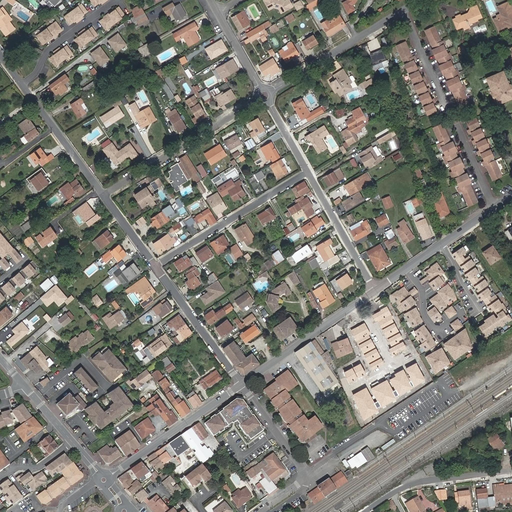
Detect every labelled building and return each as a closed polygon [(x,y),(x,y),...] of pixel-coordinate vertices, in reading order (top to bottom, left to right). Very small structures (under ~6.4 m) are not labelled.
[(285,11),(293,7),(289,0),(286,0),(286,1),(282,0),(279,0),(280,0),(279,0),(264,0),(269,10),(274,7),(279,9),(281,7),(283,8),(285,11)] [(298,10),(304,6),(300,0),(294,4),(298,10)] [(313,8),(312,7),(318,3),(316,0),(314,0),(309,3),(308,4),(307,5),(310,10),(313,8)] [(344,6),(348,13),(355,9),(351,2),(344,6)] [(176,21),(186,15),(180,3),(175,6),(172,7),(171,5),(170,5),(169,5),(163,8),(167,15),(171,12),(176,21)] [(509,24),(511,22),(511,13),(511,12),(511,11),(510,7),(509,7),(507,3),(498,7),(501,14),(502,16),(498,18),(497,18),(497,21),(495,22),(499,31),(506,28),(505,25),(509,24)] [(76,20),(77,22),(83,17),(82,16),(82,15),(83,14),(87,11),(82,4),(65,16),(70,24),(74,21),(76,19),(76,20)] [(140,4),(132,9),(133,13),(142,8),(140,4)] [(476,20),(476,18),(480,16),(476,5),(469,8),(470,11),(468,12),(460,16),(459,14),(455,16),(456,18),(460,27),(463,26),(468,24),(476,20)] [(100,21),(106,29),(125,15),(123,12),(122,12),(119,7),(114,10),(112,12),(112,11),(106,15),(106,16),(105,17),(100,21)] [(14,30),(8,22),(2,14),(5,12),(2,8),(0,9),(0,27),(1,27),(2,29),(1,29),(5,36),(14,30)] [(133,13),(134,15),(135,18),(144,13),(142,8),(133,13)] [(239,30),(251,23),(247,15),(250,13),(246,8),(232,16),(239,30)] [(8,22),(11,20),(5,12),(2,14),(8,22)] [(147,18),(144,13),(135,18),(138,23),(147,18)] [(285,17),(289,23),(295,19),(292,13),(285,17)] [(341,27),(345,25),(338,13),(335,15),(337,19),(336,19),(341,27)] [(342,28),(341,27),(336,19),(337,19),(335,15),(321,23),(329,36),(342,28)] [(238,30),(239,30),(232,16),(231,17),(238,30)] [(138,23),(140,27),(149,21),(147,18),(138,23)] [(50,39),(51,40),(56,36),(56,35),(58,33),(62,30),(56,21),(37,36),(43,44),(48,40),(50,39)] [(200,39),(195,30),(194,28),(197,26),(194,21),(176,32),(180,39),(183,37),(189,46),(200,39)] [(249,37),(262,30),(271,25),(269,21),(246,33),(249,37)] [(273,33),(279,30),(275,24),(270,27),(273,33)] [(433,42),(431,43),(433,46),(441,42),(434,26),(426,30),(428,36),(430,35),(433,42)] [(75,39),(80,47),(97,34),(92,27),(88,30),(86,31),(86,30),(85,29),(79,33),(80,34),(81,35),(79,37),(75,39)] [(267,39),(266,36),(262,30),(249,38),(251,42),(260,37),(263,42),(267,39)] [(118,32),(108,40),(117,52),(127,44),(118,32)] [(302,41),(307,49),(318,43),(313,34),(302,41)] [(214,57),(227,50),(222,40),(208,47),(214,57)] [(433,46),(433,47),(434,49),(436,53),(446,49),(444,45),(446,44),(445,40),(441,42),(433,46)] [(286,62),(299,54),(291,41),(287,44),(290,48),(281,53),(286,62)] [(397,46),(404,61),(408,59),(413,57),(406,41),(397,46)] [(142,57),(151,52),(146,44),(137,49),(142,57)] [(55,66),(73,53),(67,45),(63,48),(61,50),(61,49),(60,48),(54,52),(55,53),(55,54),(54,55),(50,58),(55,66)] [(100,46),(90,53),(100,66),(110,59),(100,46)] [(436,53),(438,58),(440,62),(452,56),(450,53),(448,54),(446,49),(436,53)] [(381,63),(386,61),(381,50),(370,55),(369,55),(370,56),(365,58),(368,64),(369,68),(381,63)] [(452,56),(440,62),(441,65),(443,69),(443,70),(453,65),(451,61),(453,60),(452,56)] [(272,75),(280,70),(273,58),(260,67),(265,75),(270,72),(272,75)] [(225,76),(238,69),(233,59),(222,65),(225,71),(223,72),(225,76)] [(405,64),(408,72),(413,70),(418,68),(415,60),(409,62),(405,64)] [(443,70),(445,74),(447,77),(459,72),(457,69),(455,70),(453,65),(443,70)] [(340,95),(351,89),(348,85),(351,83),(343,70),(335,74),(338,78),(339,77),(341,79),(339,80),(337,82),(335,79),(330,83),(335,92),(337,91),(340,95)] [(410,76),(413,82),(417,80),(422,78),(419,71),(414,73),(410,76)] [(459,72),(447,77),(448,81),(450,86),(460,81),(458,77),(460,76),(459,72)] [(494,92),(491,93),(494,100),(497,99),(499,104),(511,97),(511,92),(511,93),(511,92),(511,88),(510,85),(509,85),(507,81),(504,75),(502,76),(501,73),(489,77),(490,81),(488,82),(491,88),(492,88),(494,92)] [(68,90),(64,84),(70,80),(65,74),(50,85),(57,95),(60,93),(61,95),(68,90)] [(168,83),(174,91),(178,88),(172,80),(168,83)] [(83,88),(85,91),(96,84),(93,81),(83,88)] [(452,90),(453,92),(454,94),(463,90),(466,88),(464,85),(462,86),(460,81),(450,86),(452,90)] [(414,86),(418,93),(422,91),(427,89),(424,82),(419,84),(414,86)] [(224,104),(236,97),(231,89),(223,93),(223,92),(215,97),(220,106),(224,104)] [(461,109),(470,105),(463,90),(454,94),(455,97),(457,96),(460,103),(458,104),(461,109)] [(419,97),(423,104),(427,102),(432,100),(429,92),(424,95),(419,97)] [(201,97),(205,103),(212,99),(208,93),(207,94),(201,97)] [(86,113),(84,110),(87,108),(84,103),(81,98),(71,104),(79,118),(86,113)] [(301,118),(310,113),(301,98),(292,103),(301,118)] [(203,113),(204,113),(201,107),(199,108),(197,105),(199,104),(196,100),(189,104),(196,117),(197,117),(199,120),(205,116),(203,113)] [(427,115),(437,110),(433,103),(429,105),(424,107),(427,115)] [(319,113),(323,110),(320,105),(316,108),(316,109),(310,113),(313,117),(319,113)] [(138,121),(141,128),(156,120),(149,107),(135,114),(139,121),(138,121)] [(338,117),(345,113),(341,107),(335,110),(338,117)] [(358,129),(365,125),(361,119),(364,117),(359,107),(351,112),(354,117),(346,121),(349,127),(341,131),(346,140),(348,145),(358,139),(354,132),(359,130),(358,129)] [(178,132),(186,127),(177,113),(175,110),(169,114),(170,117),(178,132)] [(104,123),(111,119),(107,113),(100,117),(104,123)] [(25,144),(41,132),(41,130),(40,128),(38,128),(36,129),(28,118),(18,125),(26,135),(21,138),(25,144)] [(252,131),(254,136),(264,130),(258,118),(249,123),(253,130),(252,131)] [(475,127),(479,125),(476,118),(466,122),(470,130),(475,127)] [(448,135),(446,136),(444,130),(445,129),(442,123),(434,128),(440,143),(449,139),(448,135)] [(320,139),(328,134),(323,126),(304,137),(306,141),(309,140),(317,154),(324,150),(320,144),(323,143),(320,139)] [(476,131),(471,133),(475,140),(480,138),(484,136),(481,129),(476,131)] [(378,139),(380,143),(388,138),(387,137),(392,134),(391,132),(378,139)] [(229,150),(242,143),(236,134),(224,141),(229,150)] [(244,142),(248,149),(255,145),(251,138),(244,142)] [(109,156),(116,165),(129,156),(132,160),(138,155),(130,143),(118,151),(112,142),(111,143),(109,139),(101,145),(103,148),(103,149),(108,157),(109,156)] [(439,148),(441,147),(443,151),(453,147),(451,142),(449,139),(440,143),(438,144),(439,148)] [(484,149),(489,147),(486,139),(481,141),(476,144),(479,151),(484,149)] [(390,142),(394,150),(399,147),(395,140),(390,142)] [(266,164),(279,157),(271,142),(258,149),(266,164)] [(0,152),(0,153),(4,158),(17,148),(14,144),(3,153),(2,151),(0,152)] [(205,155),(211,165),(226,155),(220,144),(215,147),(216,148),(205,155)] [(368,164),(370,167),(382,159),(380,156),(378,158),(371,146),(358,154),(361,158),(362,157),(365,161),(366,160),(368,164)] [(44,159),(47,163),(55,158),(52,153),(47,156),(41,147),(30,155),(36,165),(44,159)] [(456,154),(455,151),(453,147),(443,151),(445,155),(443,156),(445,160),(456,154)] [(489,159),(494,157),(490,150),(486,152),(481,154),(484,162),(489,159)] [(446,163),(448,162),(450,167),(460,162),(457,157),(457,156),(456,154),(445,160),(446,163)] [(193,174),(195,173),(185,156),(179,159),(192,180),(195,178),(193,174)] [(288,172),(291,170),(289,165),(288,166),(286,162),(287,161),(284,157),(281,159),(288,172)] [(277,178),(288,172),(281,159),(270,165),(277,178)] [(492,181),(501,176),(495,161),(491,163),(485,165),(487,168),(488,167),(491,175),(490,175),(492,181)] [(185,181),(190,178),(180,162),(170,167),(172,169),(168,172),(170,174),(169,177),(167,178),(168,180),(172,181),(170,182),(176,191),(180,189),(178,186),(185,181)] [(463,170),(462,167),(460,162),(450,167),(452,171),(450,172),(452,176),(463,170)] [(196,166),(203,177),(208,174),(201,163),(196,166)] [(324,177),(328,186),(344,177),(339,168),(324,177)] [(418,178),(422,175),(418,168),(414,170),(418,178)] [(255,174),(259,180),(265,176),(261,170),(255,174)] [(467,178),(465,174),(463,170),(452,176),(453,179),(455,178),(457,182),(467,178)] [(43,188),(52,182),(48,177),(44,180),(42,176),(41,177),(38,173),(37,174),(35,172),(28,177),(38,191),(43,188)] [(345,185),(351,194),(371,182),(366,173),(345,185)] [(218,189),(223,186),(217,177),(212,180),(218,189)] [(470,186),(469,183),(467,178),(457,182),(459,187),(457,188),(459,191),(461,190),(470,186)] [(78,196),(84,191),(76,179),(70,184),(68,185),(66,182),(62,185),(64,188),(70,197),(72,195),(74,194),(76,192),(78,196)] [(234,201),(245,194),(239,185),(241,184),(239,180),(226,188),(234,201)] [(423,191),(429,189),(425,180),(420,182),(423,191)] [(295,186),(301,196),(309,190),(304,181),(295,186)] [(142,207),(154,199),(150,193),(154,190),(150,185),(134,195),(142,207)] [(475,197),(473,197),(471,191),(472,190),(470,186),(461,190),(468,206),(477,202),(475,197)] [(62,200),(64,203),(73,197),(72,195),(70,197),(64,188),(60,191),(65,197),(62,200)] [(346,210),(363,199),(358,191),(342,201),(341,202),(346,210)] [(438,217),(450,213),(441,191),(436,193),(438,198),(432,201),(438,217)] [(217,192),(207,199),(215,212),(225,206),(217,192)] [(332,199),(335,205),(341,202),(342,201),(338,195),(332,199)] [(386,209),(393,205),(389,196),(382,199),(386,209)] [(67,207),(76,201),(73,197),(64,203),(67,207)] [(304,211),(310,207),(313,206),(307,197),(287,209),(291,215),(302,208),(304,211)] [(414,206),(420,204),(417,197),(411,199),(414,206)] [(73,210),(85,227),(98,218),(86,201),(73,210)] [(155,225),(157,228),(169,220),(167,216),(175,211),(170,204),(162,209),(163,211),(151,219),(154,222),(152,224),(153,226),(155,225)] [(215,212),(216,214),(226,208),(225,206),(215,212)] [(257,215),(263,225),(276,216),(270,207),(257,215)] [(307,216),(313,212),(310,207),(304,211),(307,216)] [(211,214),(212,214),(208,208),(196,216),(200,222),(206,218),(210,225),(216,222),(211,214)] [(423,212),(413,216),(422,240),(432,236),(423,212)] [(380,227),(389,222),(385,215),(376,220),(380,227)] [(188,225),(195,221),(192,216),(185,220),(188,225)] [(307,236),(316,230),(315,228),(324,222),(321,217),(318,219),(317,216),(301,226),(307,236)] [(140,226),(145,222),(141,217),(136,220),(140,226)] [(405,243),(414,236),(405,223),(406,223),(403,219),(398,222),(401,226),(397,229),(399,234),(405,243)] [(68,239),(70,241),(78,235),(70,225),(67,220),(55,230),(64,242),(68,239)] [(32,225),(29,221),(22,226),(25,230),(32,225)] [(350,230),(356,240),(371,232),(366,222),(360,225),(358,222),(350,227),(351,230),(350,230)] [(171,233),(178,228),(182,226),(180,223),(173,227),(174,227),(169,230),(171,233)] [(57,235),(49,224),(33,236),(42,247),(57,235)] [(247,244),(255,239),(247,225),(244,227),(243,225),(243,224),(234,230),(239,237),(242,236),(244,239),(247,244)] [(99,245),(101,249),(115,238),(107,230),(92,242),(97,247),(99,245)] [(14,248),(0,231),(0,256),(2,258),(14,248)] [(154,244),(160,252),(176,241),(173,237),(171,238),(168,234),(154,244)] [(228,249),(226,246),(229,244),(223,235),(211,242),(218,254),(221,252),(222,253),(228,249)] [(385,242),(389,249),(399,244),(396,236),(385,242)] [(27,247),(33,242),(29,237),(23,241),(27,247)] [(318,250),(315,252),(318,257),(331,249),(328,245),(332,242),(330,238),(316,246),(318,250)] [(119,261),(127,254),(119,244),(103,257),(106,261),(114,255),(119,261)] [(296,262),(312,251),(307,244),(291,255),(296,262)] [(380,244),(367,251),(369,255),(382,247),(380,244)] [(196,253),(202,262),(213,255),(206,245),(196,253)] [(235,258),(242,253),(237,245),(230,250),(235,258)] [(491,264),(501,257),(493,245),(483,252),(491,264)] [(69,252),(74,259),(82,253),(77,246),(69,252)] [(383,263),(389,259),(382,247),(369,255),(377,270),(385,266),(383,263)] [(462,255),(466,252),(463,247),(452,254),(458,262),(464,258),(462,255)] [(321,263),(327,259),(334,255),(331,249),(318,257),(316,258),(314,259),(318,265),(321,263)] [(21,260),(12,250),(7,254),(16,264),(21,260)] [(277,264),(284,259),(277,250),(271,255),(277,264)] [(331,265),(339,259),(337,254),(328,260),(330,264),(331,265)] [(192,264),(193,266),(198,262),(193,256),(189,259),(186,255),(182,258),(174,263),(180,272),(192,264)] [(307,264),(311,261),(314,259),(316,258),(314,255),(305,261),(307,264)] [(464,258),(458,262),(464,271),(474,264),(469,256),(465,259),(464,258)] [(10,269),(2,258),(0,260),(0,269),(1,268),(5,273),(10,269)] [(321,263),(324,267),(330,264),(328,260),(327,259),(321,263)] [(266,270),(272,267),(268,260),(260,265),(264,272),(266,270)] [(32,271),(37,267),(32,261),(28,264),(27,264),(21,270),(27,276),(28,278),(34,273),(32,271)] [(110,269),(113,273),(120,267),(117,263),(110,269)] [(129,280),(141,272),(134,263),(127,268),(124,264),(120,267),(113,273),(117,277),(121,274),(123,272),(129,280)] [(441,272),(442,272),(436,264),(430,268),(431,269),(425,273),(427,277),(420,282),(422,285),(430,280),(432,279),(433,281),(438,277),(442,274),(441,272)] [(200,284),(196,276),(200,274),(195,266),(188,270),(189,272),(186,275),(189,279),(190,281),(186,284),(191,290),(200,284)] [(475,268),(465,275),(468,279),(469,279),(471,282),(477,278),(475,275),(478,272),(475,268)] [(22,280),(25,278),(26,280),(28,278),(27,276),(21,270),(17,273),(10,278),(16,285),(18,287),(24,282),(22,280)] [(218,280),(220,278),(215,271),(208,276),(209,277),(213,283),(218,280)] [(343,288),(352,281),(350,277),(348,274),(345,271),(340,275),(340,274),(336,277),(343,288)] [(121,274),(127,282),(129,280),(123,272),(121,274)] [(295,279),(293,275),(292,273),(285,276),(289,283),(295,279)] [(133,292),(137,289),(148,281),(145,276),(135,283),(136,284),(131,288),(133,292)] [(488,284),(482,276),(478,279),(477,278),(471,282),(477,291),(488,284)] [(47,290),(55,283),(50,277),(41,284),(47,290)] [(209,277),(205,279),(210,286),(213,283),(209,277)] [(431,282),(429,284),(433,290),(445,282),(441,278),(439,279),(438,277),(433,281),(431,282)] [(12,289),(14,287),(16,289),(18,287),(16,285),(10,278),(11,279),(7,282),(0,287),(6,294),(7,296),(13,291),(12,289)] [(289,283),(293,287),(298,284),(295,279),(289,283)] [(217,298),(223,293),(219,287),(221,285),(218,280),(213,283),(210,286),(207,288),(210,292),(202,297),(207,305),(214,299),(215,298),(216,297),(217,298)] [(153,301),(149,295),(155,291),(148,281),(137,289),(145,300),(141,302),(144,307),(153,301)] [(56,284),(40,298),(47,306),(54,300),(58,306),(68,298),(56,284)] [(274,297),(276,298),(286,291),(281,284),(275,289),(275,291),(272,291),(267,294),(267,296),(266,296),(264,305),(270,314),(276,310),(274,306),(274,301),(273,301),(274,297)] [(323,307),(334,300),(325,285),(314,292),(316,295),(317,295),(321,301),(320,302),(323,307)] [(437,292),(445,303),(448,301),(449,302),(453,298),(451,291),(447,285),(437,292)] [(391,295),(396,301),(399,305),(400,304),(401,305),(399,307),(403,311),(414,303),(410,297),(417,292),(414,288),(408,293),(404,287),(398,292),(397,291),(391,295)] [(491,298),(489,295),(491,293),(488,288),(478,295),(481,300),(483,299),(485,302),(491,298)] [(14,295),(16,300),(24,296),(22,292),(14,295)] [(241,309),(253,301),(247,292),(235,300),(241,309)] [(315,309),(318,307),(309,293),(306,295),(315,309)] [(97,306),(102,303),(97,294),(92,298),(97,306)] [(437,312),(445,307),(437,295),(430,300),(433,304),(426,308),(429,311),(427,312),(433,321),(440,317),(437,312)] [(501,304),(495,295),(491,298),(485,302),(491,311),(494,309),(497,314),(501,312),(497,307),(501,304)] [(154,307),(161,317),(173,309),(167,300),(167,301),(165,299),(154,307)] [(90,316),(92,314),(81,300),(78,302),(90,316)] [(232,309),(233,307),(230,303),(230,304),(229,303),(223,307),(227,312),(232,309)] [(0,325),(13,315),(6,307),(0,311),(0,325)] [(387,307),(371,316),(375,323),(377,321),(392,347),(389,349),(392,355),(406,348),(401,339),(402,338),(391,318),(393,318),(387,307)] [(204,315),(210,324),(225,313),(222,308),(215,313),(213,309),(204,315)] [(421,322),(414,309),(403,315),(407,322),(408,321),(411,327),(421,322)] [(501,326),(511,319),(505,309),(501,312),(497,314),(501,319),(498,321),(494,314),(485,321),(486,323),(478,328),(484,338),(493,332),(492,331),(501,325),(501,326)] [(112,315),(108,318),(113,326),(124,318),(119,310),(112,315)] [(58,319),(64,327),(72,320),(71,319),(74,317),(70,311),(67,314),(66,313),(58,319)] [(148,321),(157,317),(154,311),(145,315),(148,321)] [(95,321),(98,318),(94,313),(92,314),(90,316),(92,318),(95,321)] [(110,328),(113,326),(108,318),(112,315),(110,313),(103,318),(110,328)] [(171,320),(179,315),(178,314),(166,322),(167,323),(171,320)] [(177,343),(192,333),(179,315),(171,320),(167,323),(170,328),(173,326),(179,334),(173,338),(177,343)] [(273,328),(281,340),(298,328),(290,316),(273,328)] [(463,326),(458,319),(450,325),(455,332),(463,326)] [(234,329),(228,320),(217,328),(223,337),(234,329)] [(11,347),(30,331),(22,321),(12,330),(15,334),(6,341),(11,347)] [(365,322),(351,330),(372,370),(384,363),(368,334),(371,333),(365,322)] [(241,336),(245,342),(259,332),(253,323),(251,324),(250,323),(249,325),(250,327),(240,334),(241,336)] [(420,345),(425,351),(434,344),(430,338),(431,337),(422,326),(413,332),(422,344),(420,345)] [(71,343),(76,351),(93,338),(87,330),(83,334),(80,336),(77,339),(71,343)] [(470,347),(463,330),(441,346),(451,361),(470,347)] [(150,359),(167,348),(169,346),(168,345),(171,343),(169,341),(166,343),(162,336),(155,341),(154,341),(145,348),(147,351),(145,353),(150,359)] [(136,346),(136,347),(141,343),(138,339),(131,344),(134,347),(136,346)] [(335,343),(331,345),(335,357),(345,353),(345,354),(350,352),(345,339),(340,341),(341,342),(335,344),(335,343)] [(335,378),(336,377),(332,371),(335,369),(327,351),(325,353),(316,340),(312,342),(312,341),(304,346),(306,349),(303,351),(301,348),(298,351),(295,353),(323,394),(337,384),(335,383),(337,381),(335,378)] [(245,358),(242,354),(241,353),(242,352),(238,346),(237,347),(236,345),(233,341),(225,347),(227,349),(225,350),(234,362),(236,361),(238,363),(236,365),(235,365),(241,374),(244,374),(249,370),(260,363),(253,352),(245,358)] [(68,345),(73,353),(76,351),(71,343),(68,345)] [(242,354),(244,352),(238,344),(236,345),(237,347),(238,346),(242,352),(241,353),(242,354)] [(37,345),(20,359),(28,368),(29,367),(31,369),(33,368),(36,372),(42,367),(45,370),(48,367),(49,363),(45,358),(47,357),(37,345)] [(112,380),(126,367),(109,348),(101,355),(98,353),(92,358),(112,380)] [(449,364),(440,349),(425,357),(434,374),(449,364)] [(168,372),(175,367),(167,356),(160,361),(168,372)] [(147,368),(150,371),(160,363),(158,361),(147,368)] [(360,363),(343,372),(349,383),(366,374),(360,363)] [(416,363),(406,368),(416,386),(426,381),(416,363)] [(90,393),(98,386),(81,366),(72,374),(90,393)] [(395,376),(389,380),(399,398),(415,389),(404,368),(394,374),(395,376)] [(162,379),(161,377),(162,375),(158,369),(152,373),(163,389),(167,386),(170,384),(165,377),(164,378),(162,379)] [(209,385),(209,386),(221,377),(216,369),(199,381),(204,388),(209,385)] [(125,381),(134,390),(151,378),(145,370),(141,372),(130,380),(128,379),(125,381)] [(290,397),(286,392),(285,391),(290,387),(291,389),(297,384),(290,374),(286,377),(284,374),(278,378),(279,380),(276,382),(274,384),(276,387),(272,389),(271,386),(266,389),(265,392),(267,394),(272,401),(276,406),(274,407),(276,410),(278,408),(279,407),(278,406),(280,404),(282,408),(279,410),(280,412),(286,420),(287,422),(291,420),(293,423),(291,424),(290,423),(289,424),(287,426),(289,428),(291,426),(292,428),(295,432),(299,438),(302,442),(304,441),(309,438),(306,434),(309,432),(311,434),(314,431),(318,429),(319,430),(320,429),(321,429),(321,426),(315,417),(308,422),(304,416),(301,418),(299,415),(301,413),(292,400),(290,402),(288,399),(290,397)] [(46,385),(46,382),(50,380),(47,377),(40,382),(44,387),(46,385)] [(386,379),(370,389),(381,407),(397,398),(386,379)] [(323,394),(326,397),(339,388),(337,384),(323,394)] [(97,422),(101,428),(133,404),(119,386),(108,393),(115,401),(110,405),(112,407),(108,409),(108,408),(105,411),(96,401),(92,403),(88,406),(85,408),(89,414),(88,415),(95,423),(97,422)] [(170,392),(171,391),(167,386),(163,389),(163,390),(166,395),(170,392)] [(366,387),(351,394),(364,420),(379,412),(366,387)] [(193,408),(201,402),(193,391),(188,394),(190,397),(187,399),(193,408)] [(85,408),(88,406),(78,395),(74,397),(70,392),(57,403),(66,414),(77,405),(81,411),(85,408)] [(168,412),(170,411),(163,402),(162,403),(159,398),(157,394),(149,400),(151,404),(146,407),(148,410),(154,406),(160,414),(165,420),(167,418),(164,414),(168,412)] [(186,413),(190,410),(183,400),(182,401),(179,397),(175,399),(172,401),(181,415),(185,412),(186,413)] [(253,415),(252,416),(247,408),(248,408),(243,400),(237,399),(230,404),(223,409),(223,410),(216,415),(215,414),(211,417),(211,418),(204,423),(213,436),(215,435),(219,432),(220,433),(224,430),(224,429),(232,423),(231,421),(235,419),(236,421),(239,425),(238,425),(246,436),(247,436),(248,438),(261,429),(260,427),(261,426),(253,415)] [(13,411),(18,418),(31,409),(30,407),(27,410),(26,408),(25,409),(22,405),(13,411)] [(153,413),(154,416),(160,414),(154,406),(148,410),(150,412),(148,413),(149,416),(153,413)] [(22,425),(32,418),(29,414),(30,414),(29,412),(32,410),(31,409),(18,418),(22,425)] [(168,425),(177,419),(171,410),(170,411),(168,412),(164,414),(167,418),(165,420),(168,425)] [(14,423),(13,420),(10,411),(2,413),(3,416),(5,424),(10,423),(10,424),(14,423)] [(43,429),(33,418),(32,418),(22,425),(15,430),(24,443),(43,429)] [(141,433),(144,437),(155,430),(152,425),(153,424),(148,418),(135,427),(140,433),(141,433)] [(207,449),(201,441),(208,436),(199,423),(181,435),(195,455),(201,462),(202,463),(222,449),(217,441),(214,437),(211,440),(214,444),(207,449)] [(140,433),(135,427),(133,428),(142,439),(144,437),(141,433),(140,433)] [(250,440),(263,431),(261,429),(248,438),(250,440)] [(125,455),(140,445),(130,431),(115,441),(125,455)] [(496,450),(504,445),(496,433),(488,439),(496,450)] [(188,460),(195,455),(181,435),(168,444),(177,457),(184,453),(188,460)] [(46,457),(58,447),(49,436),(37,446),(39,448),(41,447),(45,453),(44,454),(46,457)] [(181,462),(177,457),(168,444),(166,445),(157,451),(155,453),(165,466),(169,464),(172,469),(181,462)] [(110,463),(121,455),(115,447),(112,449),(111,448),(110,449),(107,445),(98,451),(106,462),(110,463)] [(368,462),(374,458),(367,448),(361,452),(368,462)] [(0,471),(10,464),(0,451),(0,471)] [(163,468),(165,466),(155,453),(147,458),(150,463),(155,470),(162,466),(163,468)] [(272,481),(286,470),(273,453),(258,464),(254,459),(249,463),(252,468),(246,472),(251,479),(260,472),(263,475),(260,477),(262,480),(259,482),(262,485),(268,494),(277,488),(272,481)] [(255,459),(257,462),(265,456),(263,453),(257,457),(255,459)] [(365,463),(367,461),(361,453),(348,461),(353,468),(356,466),(364,461),(365,463)] [(147,474),(150,479),(154,477),(151,474),(141,462),(138,465),(131,469),(137,479),(138,480),(147,474)] [(78,480),(80,478),(81,474),(80,473),(77,469),(73,463),(62,471),(66,477),(66,476),(72,485),(76,482),(78,480)] [(185,477),(188,481),(205,467),(203,465),(185,477)] [(202,480),(203,481),(211,476),(205,467),(188,481),(193,487),(202,480)] [(135,482),(134,481),(136,479),(136,480),(137,479),(131,469),(129,471),(118,479),(122,484),(131,495),(142,486),(138,480),(135,482)] [(16,477),(22,486),(27,482),(32,490),(48,480),(42,470),(31,477),(27,470),(16,477)] [(154,477),(156,480),(162,476),(160,473),(158,475),(155,471),(151,474),(154,477)] [(349,481),(342,471),(308,494),(315,504),(349,481)] [(63,478),(69,486),(72,485),(66,476),(66,477),(63,478)] [(171,486),(169,484),(173,480),(170,476),(162,482),(166,486),(168,488),(171,486)] [(0,483),(0,491),(10,505),(21,497),(7,478),(0,483)] [(63,478),(56,484),(61,491),(63,490),(64,490),(69,486),(63,478)] [(48,489),(54,497),(59,494),(59,493),(59,492),(61,491),(56,484),(48,489)] [(501,498),(511,496),(511,484),(504,485),(504,487),(498,488),(498,486),(498,485),(492,485),(494,503),(502,502),(501,498)] [(169,491),(173,495),(180,489),(177,485),(173,488),(171,486),(168,488),(170,490),(169,491)] [(225,494),(230,490),(226,485),(221,488),(225,494)] [(231,498),(238,507),(251,498),(249,496),(251,495),(246,487),(240,491),(233,496),(231,498)] [(51,499),(54,497),(48,489),(46,491),(51,499)] [(478,503),(488,501),(486,489),(476,490),(478,503)] [(146,498),(148,496),(142,490),(135,494),(138,498),(142,502),(143,500),(146,498)] [(440,499),(447,499),(446,490),(436,491),(440,499)] [(45,504),(51,499),(46,491),(37,497),(42,503),(45,504)] [(360,494),(358,491),(349,497),(351,501),(360,494)] [(467,509),(471,509),(469,491),(460,492),(461,501),(462,505),(465,505),(467,505),(467,507),(467,509)] [(149,501),(146,504),(153,511),(167,511),(170,510),(157,495),(149,501)] [(425,511),(417,497),(407,503),(412,511),(425,511)] [(393,511),(397,508),(392,500),(388,503),(393,511)] [(231,511),(232,511),(227,504),(226,504),(225,502),(213,511),(214,511),(231,511)]
